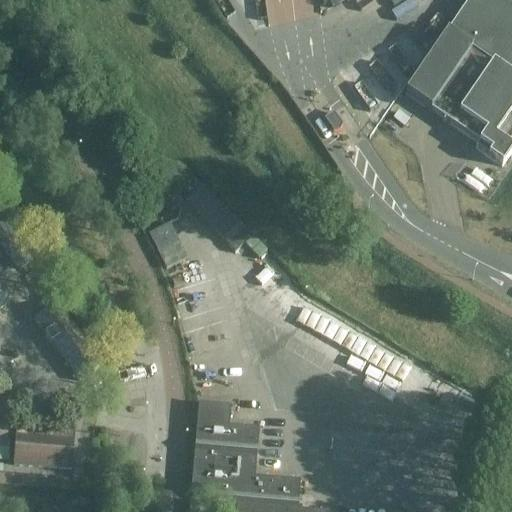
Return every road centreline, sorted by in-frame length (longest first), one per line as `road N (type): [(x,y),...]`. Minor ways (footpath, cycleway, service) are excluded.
road 1 (unknown): [(343,407),(326,416),(309,456),(322,491),(407,511)]
road 2 (unknown): [(444,511),(440,450),(414,422),(343,407)]
